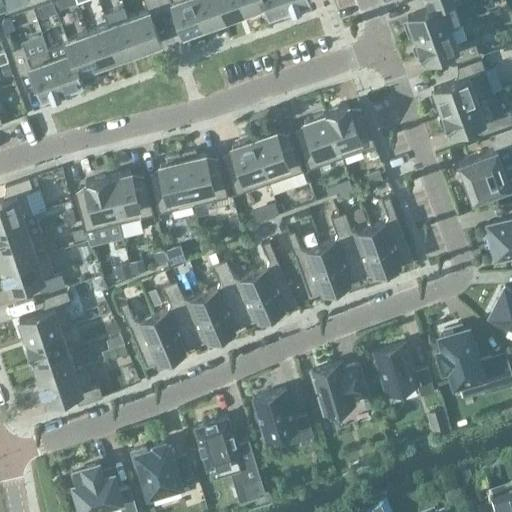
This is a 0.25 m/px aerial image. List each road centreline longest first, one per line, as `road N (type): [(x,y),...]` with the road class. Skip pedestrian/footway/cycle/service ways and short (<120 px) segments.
road 1 (residential): [(9,459),(452,288),(465,275),(466,256),(388,48)]
road 2 (residential): [(0,169),(68,146),(182,125),(388,48)]
